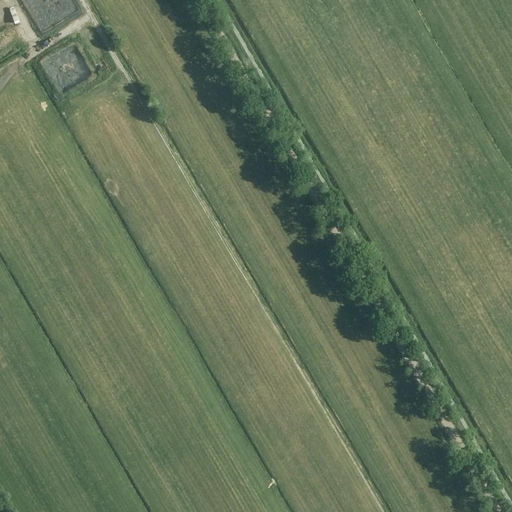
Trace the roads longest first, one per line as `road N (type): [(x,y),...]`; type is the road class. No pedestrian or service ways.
road 1 (track): [(84,0),(383,511)]
road 2 (track): [(498,511),(199,0)]
